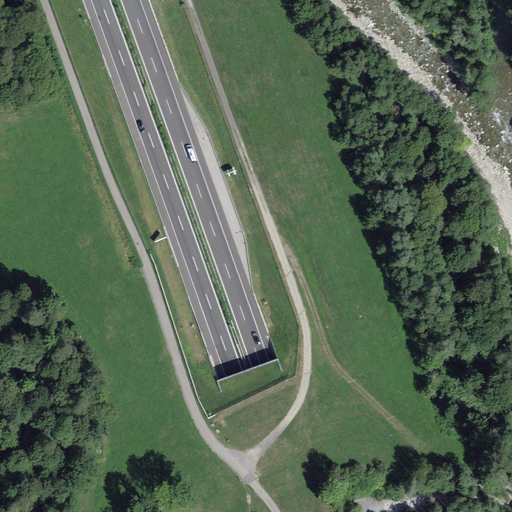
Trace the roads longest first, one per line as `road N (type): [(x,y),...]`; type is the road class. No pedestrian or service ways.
road 1 (unclassified): [(43,0),(201,426),(275,511)]
road 2 (motorway): [(99,0),(279,511)]
road 3 (motorway): [(308,511),(128,0)]
road 4 (track): [(189,0),(306,338),(294,413),(241,467)]
